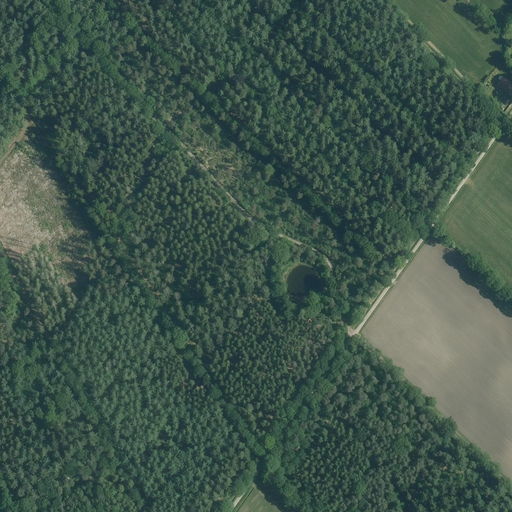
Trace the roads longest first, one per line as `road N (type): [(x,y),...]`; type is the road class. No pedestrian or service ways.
road 1 (track): [(309,0),(238,71),(158,121),(118,240),(57,338),(30,346),(6,337)]
road 2 (unclassified): [(228,511),(511,114)]
road 3 (track): [(338,316),(328,262),(241,211),(48,0)]
road 4 (track): [(450,199),(237,0)]
road 5 (track): [(511,485),(341,321)]
road 6 (track): [(387,0),(505,122)]
